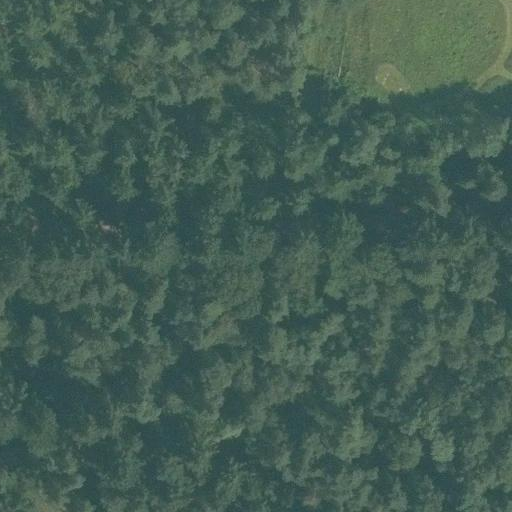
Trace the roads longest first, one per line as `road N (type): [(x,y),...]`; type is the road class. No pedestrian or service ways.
road 1 (track): [(511,223),(0,235)]
road 2 (track): [(324,0),(315,90),(366,172),(376,228)]
